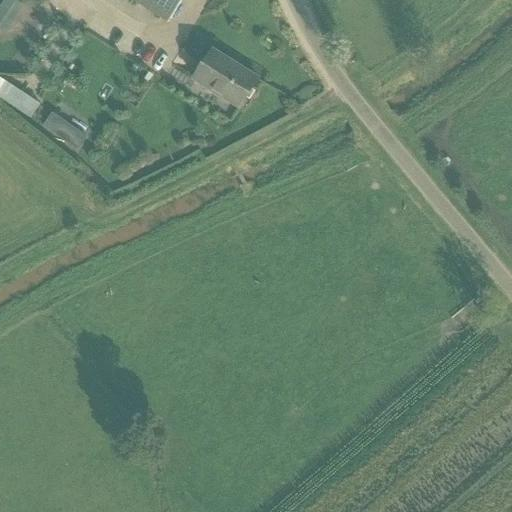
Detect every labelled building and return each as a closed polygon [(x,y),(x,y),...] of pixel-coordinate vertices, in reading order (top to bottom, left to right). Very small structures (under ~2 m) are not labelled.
[(182,0),(131,0),(168,23),(182,0)] [(3,5),(0,9),(0,30),(7,35),(20,16),(3,5)] [(239,110),(248,97),(258,80),(212,51),(202,68),(194,81),(239,110)] [(45,119),(55,105),(12,74),(2,88),(45,119)] [(52,114),(43,127),(52,134),(61,120),(59,119),(52,114)]
